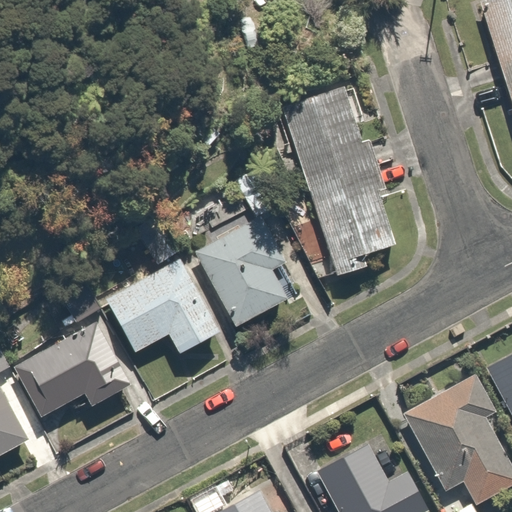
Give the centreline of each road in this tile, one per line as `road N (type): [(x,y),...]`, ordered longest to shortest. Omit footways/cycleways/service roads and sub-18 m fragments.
road 1 (residential): [(54,511),(480,282)]
road 2 (residential): [(398,17),(480,282)]
